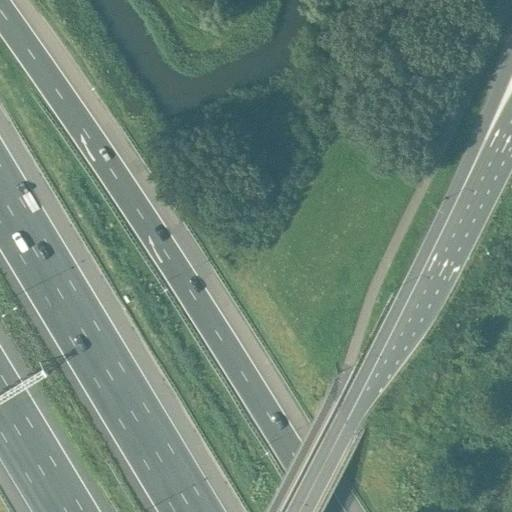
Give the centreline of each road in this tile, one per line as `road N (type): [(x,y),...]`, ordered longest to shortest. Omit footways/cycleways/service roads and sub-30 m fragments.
road 1 (motorway): [(325,511),(0,9)]
road 2 (secondary): [(295,511),(484,139)]
road 3 (motorway): [(198,511),(0,181)]
road 4 (motorway): [(0,406),(63,511)]
